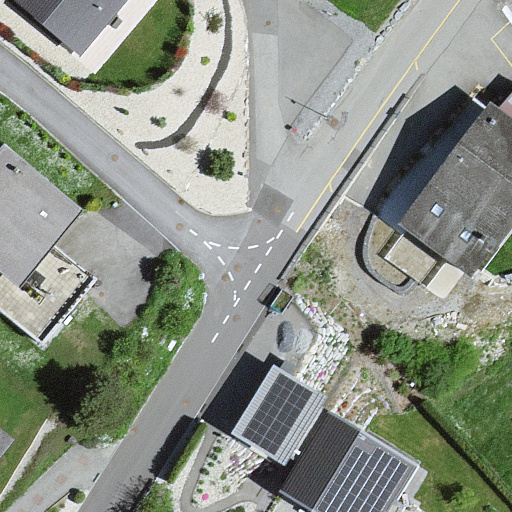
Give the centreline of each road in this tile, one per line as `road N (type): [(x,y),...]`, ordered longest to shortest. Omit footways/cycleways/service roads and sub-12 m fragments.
road 1 (residential): [(450,0),(255,279)]
road 2 (residential): [(255,279),(0,69)]
road 3 (residential): [(255,279),(108,511)]
